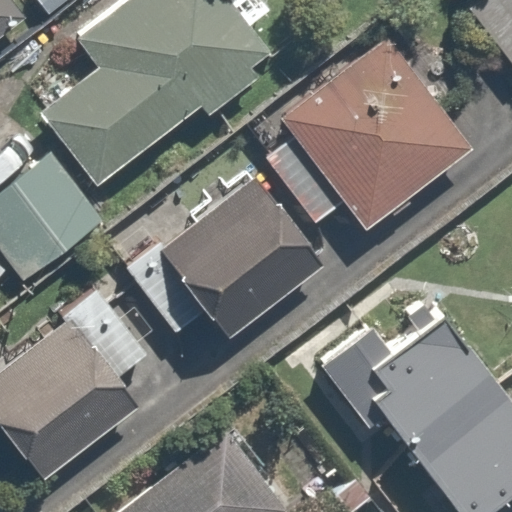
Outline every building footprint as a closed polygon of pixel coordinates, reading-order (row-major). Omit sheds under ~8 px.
[(6,0),(0,0),(0,13),(10,4),(6,0)] [(265,0),(119,0),(72,35),(84,51),(21,98),(73,169),(250,39),(237,21),(266,0),(265,0)] [(261,110),(282,136),(256,157),(305,219),(331,198),(352,225),(468,133),(377,18),(261,110)] [(0,272),(83,218),(39,151),(0,176),(0,272)] [(314,249),(248,169),(139,259),(205,339),(314,249)] [(511,169),(499,180),(511,196),(511,169)] [(491,511),(511,496),(511,401),(414,277),(306,362),(424,511),(491,511)] [(122,397),(54,308),(0,348),(0,439),(25,472),(122,397)] [(265,511),(285,496),(218,415),(100,511),(265,511)]
